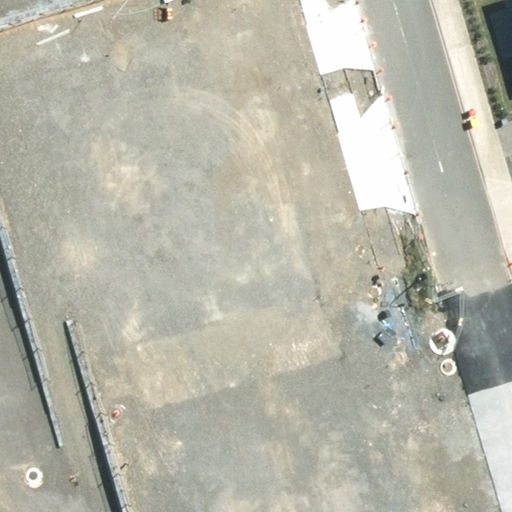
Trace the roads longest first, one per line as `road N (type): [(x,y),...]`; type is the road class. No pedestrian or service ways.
road 1 (residential): [(388,0),(476,286)]
road 2 (residential): [(476,286),(511,403)]
